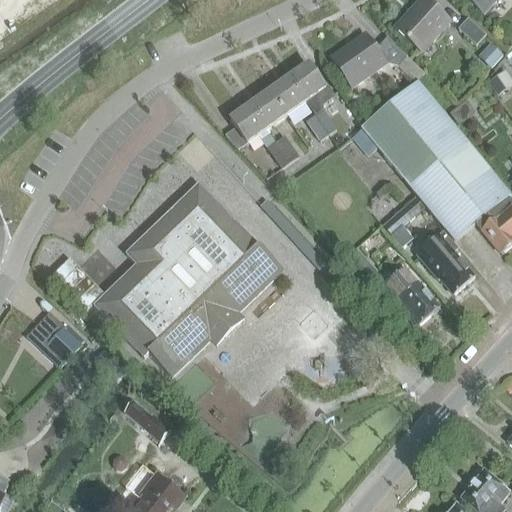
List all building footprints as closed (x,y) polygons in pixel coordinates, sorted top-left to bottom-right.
[(0,0),(0,9),(4,12),(9,0),(0,0)] [(421,55),(449,24),(423,0),(395,31),(421,55)] [(465,0),(483,17),(498,0),(465,0)] [(475,47),(485,37),(467,21),(458,31),(475,47)] [(365,37),(331,62),(351,90),(385,66),(375,51),(365,37)] [(503,59),(490,47),(477,60),(490,72),(503,59)] [(405,61),(397,70),(415,86),(423,77),(405,61)] [(314,118),(328,138),(336,133),(320,110),(335,100),(327,90),(325,92),(308,67),(288,81),(305,105),(314,118)] [(511,83),(505,73),(487,86),(497,99),(511,88),(511,83)] [(286,119),(305,105),(288,81),(268,95),(286,119)] [(361,132),(377,152),(453,243),(475,226),(501,257),(511,247),(511,199),(418,86),(361,132)] [(268,95),(249,109),(266,133),(286,119),(268,95)] [(280,172),(289,166),(275,146),(266,133),(249,109),(229,123),(235,131),(225,139),(238,153),(247,147),(258,139),(267,151),(280,172)] [(328,138),(314,118),(305,125),(326,154),(334,148),(328,138)] [(367,160),(377,152),(361,132),(351,141),(367,160)] [(284,139),(275,146),(289,166),(298,160),(284,139)] [(254,252),(249,246),(252,243),(198,187),(125,257),(135,268),(93,309),(143,361),(147,357),(171,381),(172,380),(210,343),(217,344),(232,330),(230,323),(281,274),(282,274),(283,273),(258,248),(254,252)] [(307,255),(313,249),(270,202),(264,208),(307,255)] [(403,212),(383,229),(391,238),(411,222),(403,212)] [(466,286),(473,280),(452,256),(456,252),(442,236),(416,258),(438,283),(439,282),(453,298),(467,286),(466,286)] [(372,298),(386,286),(359,255),(344,268),(372,298)] [(54,278),(89,312),(106,294),(71,260),(54,278)] [(395,281),(384,290),(396,303),(397,305),(396,306),(403,314),(404,313),(418,329),(432,317),(431,317),(438,311),(405,272),(395,281)] [(323,279),(321,281),(334,295),(343,287),(329,273),(323,279)] [(64,330),(46,349),(65,367),(83,349),(64,330)] [(115,386),(126,374),(103,353),(92,365),(115,386)] [(160,447),(172,433),(136,402),(123,416),(160,447)] [(126,465),(123,460),(117,460),(112,463),(112,469),(115,474),(121,474),(126,471),(126,465)] [(504,511),(499,507),(509,495),(484,474),(482,476),(478,477),(474,482),(474,486),(460,502),(472,511),(504,511)] [(174,511),(184,501),(156,479),(145,492),(148,494),(134,511),(174,511)]
